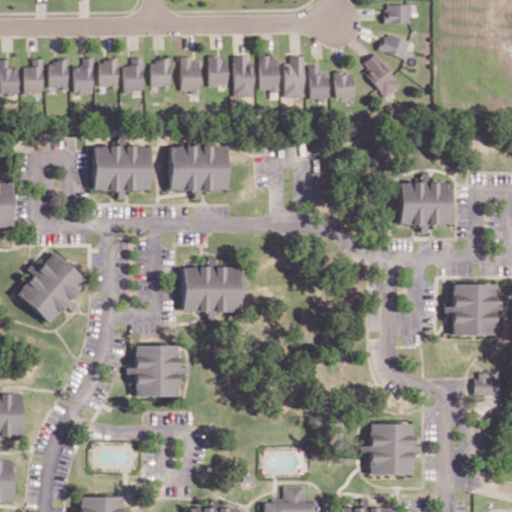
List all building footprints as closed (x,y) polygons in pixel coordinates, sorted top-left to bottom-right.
[(408,3),(384,3),(384,23),(409,22),(408,3)] [(408,39),(382,33),(378,52),(404,57),(408,39)] [(397,88),(376,52),(361,60),(368,71),(366,72),(381,97),(397,88)] [(232,96),(251,96),(250,61),(246,62),(246,54),(231,54),(232,96)] [(282,97),(301,96),(300,54),(287,54),(287,63),(281,63),(282,97)] [(123,64),(124,90),(142,90),(141,56),(129,56),(129,64),(123,64)] [(256,56),(257,90),(276,90),(275,56),(256,56)] [(92,92),(93,57),(82,57),(82,66),(74,65),(73,92),(92,92)] [(198,57),(179,57),(180,90),(190,90),(190,93),(198,93),(198,57)] [(226,83),(225,57),(206,57),(207,84),(226,83)] [(0,93),(18,94),(18,67),(9,67),(9,59),(0,58),(0,93)] [(43,91),(42,58),(37,58),(37,66),(23,66),(24,92),(43,91)] [(49,87),(68,87),(67,58),(48,58),(49,87)] [(98,59),(99,87),(117,86),(117,58),(98,59)] [(150,87),(169,87),(169,59),(151,59),(150,87)] [(306,99),(325,99),(326,73),(317,73),(317,64),(307,64),(306,99)] [(332,98),(351,98),(351,71),(332,72),(332,98)] [(203,188),(203,197),(193,197),(193,188),(170,188),(170,144),(193,144),(193,134),(203,134),(203,144),(226,144),(226,188),(203,188)] [(127,189),(127,198),(116,198),(116,189),(94,189),(94,144),(116,144),(116,135),(127,135),(127,144),(149,144),(149,189),(127,189)] [(427,224),(427,233),(417,233),(417,224),(395,224),(395,179),(417,179),(417,170),(427,170),(427,179),(450,179),(450,224),(427,224)] [(0,224),(0,180),(13,180),(13,224),(0,224)] [(70,297),(77,303),(70,311),(63,304),(48,321),(15,291),(30,274),(24,268),(31,260),(37,266),(53,250),(86,280),(70,297)] [(215,308),(215,317),(204,317),(204,308),(182,308),(182,264),(204,264),(204,255),(215,255),(215,264),(237,264),(237,308),(215,308)] [(496,305),(503,304),(503,311),(496,311),(495,331),(452,331),(452,314),(443,314),(443,304),(452,304),(452,282),(496,282),(496,305)] [(176,365),(185,364),(185,371),(176,371),(177,392),(135,393),(135,372),(126,372),(126,366),(135,365),(134,343),(176,342),(176,365)] [(477,370),(477,377),(473,377),(473,392),(499,392),(499,377),(486,377),(486,370),(477,370)] [(0,438),(0,393),(15,393),(15,438),(0,438)] [(411,443),(420,444),(419,450),(412,450),(412,471),(369,471),(370,449),(362,449),(362,444),(371,445),(372,422),(412,423),(411,443)] [(0,498),(0,457),(12,457),(13,498),(0,498)] [(281,484),(281,496),(269,496),(269,499),(262,499),(262,511),(316,511),(316,498),(302,498),(302,484),(281,484)] [(122,511),(82,511),(82,494),(122,495),(122,511)] [(182,511),(182,505),(205,505),(205,496),(215,496),(215,505),(238,505),(238,511),(182,511)] [(338,511),(338,506),(359,506),(359,497),(369,497),(369,506),(391,506),(390,511),(338,511)]
